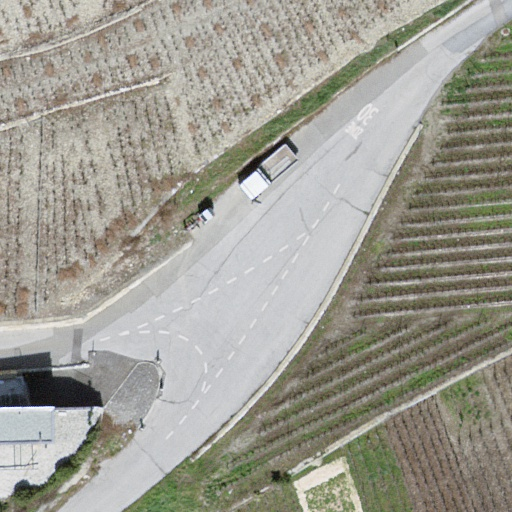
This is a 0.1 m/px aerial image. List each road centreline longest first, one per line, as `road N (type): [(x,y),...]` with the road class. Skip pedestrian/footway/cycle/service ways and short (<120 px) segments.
road 1 (unclassified): [(511,3),(440,49),(251,316)]
road 2 (unclassified): [(251,316),(189,405),(80,511)]
road 3 (unclassified): [(0,349),(96,343),(251,316)]
